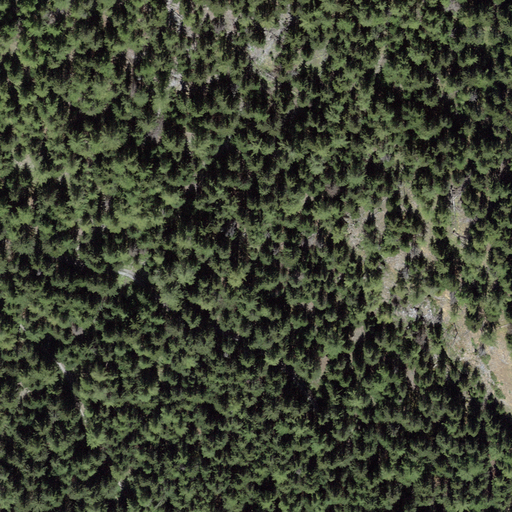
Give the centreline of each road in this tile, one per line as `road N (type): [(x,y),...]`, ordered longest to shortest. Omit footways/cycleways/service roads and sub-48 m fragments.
road 1 (track): [(0,241),(151,281),(301,376),(372,473),(453,511)]
road 2 (track): [(0,298),(73,371),(140,511)]
